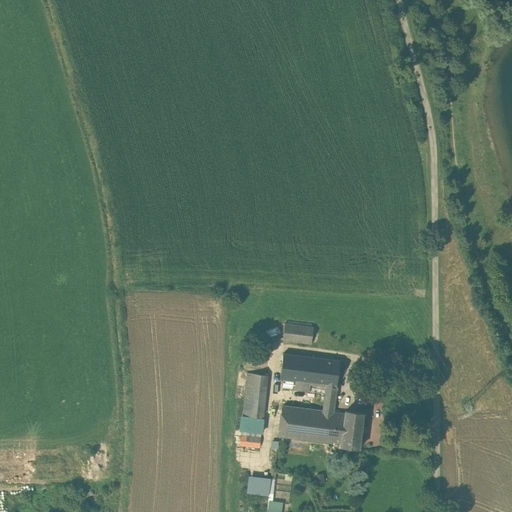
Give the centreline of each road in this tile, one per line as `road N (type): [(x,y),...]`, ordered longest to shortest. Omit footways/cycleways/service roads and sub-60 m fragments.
road 1 (unclassified): [(397,0),(435,136),(437,511)]
road 2 (unknown): [(436,324),(253,331),(245,341),(244,418)]
